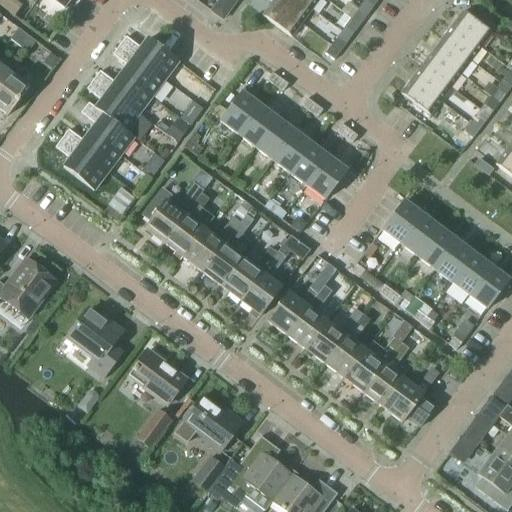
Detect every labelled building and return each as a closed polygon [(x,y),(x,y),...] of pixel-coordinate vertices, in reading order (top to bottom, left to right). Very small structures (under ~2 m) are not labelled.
[(72,0),(76,0),(80,2),(81,0),(47,0),(64,12),(72,0)] [(301,25),(311,11),(295,0),(274,0),(272,4),(301,25)] [(295,0),(311,11),(319,0),(295,0)] [(290,39),(301,25),(272,4),(261,18),(290,39)] [(359,26),(366,18),(357,11),(351,20),(359,26)] [(480,49),(490,35),(462,14),(451,28),(480,49)] [(353,35),(359,26),(351,20),(344,28),(353,35)] [(470,63),(480,49),(451,28),(441,41),(470,63)] [(35,44),(18,30),(9,41),(27,55),(35,44)] [(125,39),(118,48),(164,82),(177,64),(147,41),(140,50),(125,39)] [(339,54),(346,45),(337,39),(331,47),(339,54)] [(460,76),(470,63),(441,41),(431,55),(460,76)] [(333,62),(339,54),(331,47),(324,56),(333,62)] [(118,48),(112,57),(127,68),(120,76),(151,100),(164,82),(118,48)] [(449,90),(460,76),(431,55),(421,69),(449,90)] [(0,92),(12,77),(0,67),(0,92)] [(439,104),(449,90),(421,69),(411,82),(439,104)] [(511,86),(511,73),(510,72),(503,80),(511,86)] [(99,74),(92,83),(138,117),(151,100),(120,76),(114,85),(99,74)] [(274,88),(280,80),(272,75),(267,82),(274,88)] [(12,77),(0,92),(0,112),(8,118),(29,90),(12,77)] [(282,94),(288,86),(280,80),(274,88),(282,94)] [(429,118),(439,104),(411,82),(400,96),(429,118)] [(92,83),(86,91),(100,102),(94,110),(94,111),(95,112),(125,135),(126,134),(138,117),(92,83)] [(498,105),(504,97),(496,90),(489,99),(498,105)] [(237,137),(259,109),(241,95),(219,124),(237,137)] [(492,114),(498,105),(489,99),(483,107),(492,114)] [(309,113),(314,106),(306,100),(301,107),(309,113)] [(191,104),(179,121),(189,128),(190,127),(198,116),(202,111),(191,104)] [(88,105),(80,115),(95,126),(89,134),(119,157),(132,139),(126,134),(125,135),(95,112),(94,111),(94,110),(88,105)] [(317,119),(322,112),(314,106),(309,113),(317,119)] [(255,150),(276,121),(259,109),(237,137),(255,150)] [(478,133),(484,124),(475,118),(469,126),(478,133)] [(272,163),(293,134),(276,121),(255,150),(272,163)] [(344,139),(349,132),(341,126),(336,133),(344,139)] [(471,141),(478,133),(469,126),(463,134),(471,141)] [(67,132),(61,141),(106,175),(119,157),(89,134),(82,143),(67,132)] [(352,145),(357,138),(349,132),(344,139),(352,145)] [(289,176),(311,147),(293,134),(272,163),(289,176)] [(61,141),(54,150),(69,161),(62,170),(93,193),(106,175),(61,141)] [(306,189),(328,160),(311,147),(289,176),(306,189)] [(511,179),(511,157),(505,153),(495,167),(511,179)] [(150,182),(163,165),(163,164),(153,156),(140,174),(150,181),(150,182)] [(324,202),(346,174),(328,160),(306,189),(324,202)] [(161,192),(142,218),(149,223),(143,231),(164,247),(201,197),(201,196),(203,193),(193,186),(183,199),(185,201),(181,207),(170,199),(161,192)] [(122,191),(109,208),(121,217),(134,200),(122,191)] [(201,197),(164,247),(183,261),(205,231),(213,220),(201,211),(208,202),(201,197)] [(403,204),(381,233),(400,247),(421,218),(403,204)] [(240,226),(202,276),(221,290),(244,260),(231,251),(253,223),(245,217),(239,225),(240,226)] [(417,259),(439,231),(421,218),(400,246),(417,259)] [(205,231),(183,261),(202,276),(240,226),(239,225),(232,219),(216,240),(205,231)] [(435,272),(456,244),(439,231),(417,259),(435,272)] [(452,285),(473,257),(456,244),(435,272),(452,285)] [(244,260),(221,290),(240,304),(278,253),(277,253),(276,255),(269,250),(255,268),(244,260)] [(278,253),(240,304),(259,318),(281,289),(270,280),(286,259),(278,253)] [(469,298),(491,269),(473,257),(452,285),(469,298)] [(0,284),(0,299),(1,298),(28,319),(54,284),(25,263),(12,280),(5,288),(0,284)] [(351,272),(350,274),(358,280),(364,273),(356,267),(351,272)] [(490,270),(469,299),(482,309),(486,312),(507,283),(490,270)] [(378,294),(385,300),(391,293),(383,287),(378,294)] [(316,299),(286,339),(305,353),(327,324),(315,315),(331,294),(323,288),(315,299),(316,299)] [(287,295),(266,323),(286,339),(316,299),(315,299),(308,293),(300,304),(287,295)] [(391,293),(385,300),(394,306),(399,299),(391,293)] [(327,324),(305,353),(320,364),(324,367),(362,317),(354,311),(338,333),(327,324)] [(77,326),(67,339),(68,340),(74,345),(95,361),(88,370),(102,380),(121,356),(110,348),(121,334),(105,323),(104,324),(87,312),(83,317),(81,317),(76,323),(77,326)] [(420,325),(425,318),(417,312),(412,319),(420,325)] [(362,317),(324,367),(344,382),(365,353),(364,352),(353,344),(369,323),(362,317)] [(425,318),(419,326),(428,332),(433,325),(426,319),(425,318)] [(365,353),(344,382),(363,396),(392,358),(391,357),(400,345),(411,330),(403,323),(387,345),(388,346),(383,352),(371,343),(364,352),(365,353)] [(456,352),(462,345),(454,339),(448,346),(456,352)] [(392,358),(363,396),(381,410),(403,382),(391,373),(399,363),(399,362),(408,351),(400,345),(391,357),(392,358)] [(131,374),(127,379),(165,408),(185,382),(146,353),(131,374)] [(403,382),(381,410),(401,425),(406,418),(419,429),(434,410),(433,409),(420,399),(422,396),(424,395),(438,376),(433,372),(428,373),(423,380),(415,390),(403,382)] [(511,382),(506,378),(500,385),(511,394),(511,382)] [(489,401),(486,404),(500,415),(497,419),(498,420),(511,430),(507,437),(511,440),(511,412),(506,408),(492,397),(491,397),(489,401)] [(182,424),(173,436),(186,446),(196,433),(203,439),(201,441),(219,455),(241,425),(229,416),(227,418),(201,398),(182,423),(182,424)] [(170,423),(158,413),(142,434),(155,443),(170,423)] [(477,416),(471,424),(486,435),(492,428),(477,416)] [(463,436),(457,443),(472,454),(477,447),(463,436)] [(507,437),(492,456),(511,470),(511,440),(507,437)] [(224,470),(205,495),(217,503),(219,500),(229,487),(244,498),(261,511),(265,511),(271,504),(293,474),(281,465),(279,468),(272,462),(279,453),(260,439),(238,467),(230,461),(224,470)] [(481,480),(473,490),(489,502),(502,511),(506,511),(511,505),(511,470),(492,456),(477,477),(481,480)] [(196,485),(195,487),(205,495),(224,470),(210,460),(200,473),(203,476),(196,485)] [(293,474),(271,504),(282,511),(324,511),(336,496),(317,482),(310,491),(303,486),(305,483),(293,474)]
